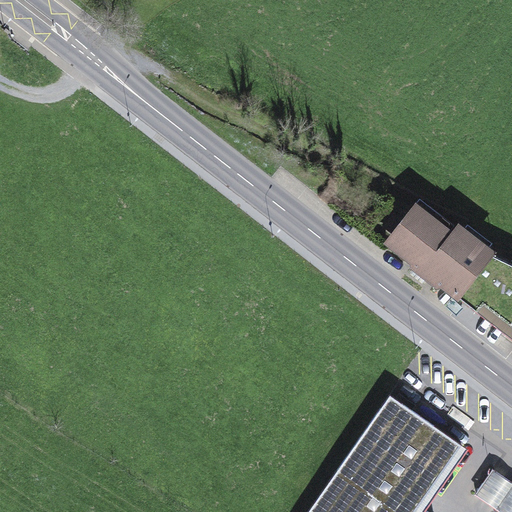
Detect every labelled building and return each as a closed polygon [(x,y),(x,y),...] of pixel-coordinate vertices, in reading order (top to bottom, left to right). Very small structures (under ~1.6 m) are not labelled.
[(386,241),(393,247),(422,211),(449,233),(454,226),(420,199),(386,241)] [(437,286),(442,285),(459,298),(493,254),(458,228),(453,235),(449,233),(422,211),(393,247),(414,263),(414,268),(427,278),(437,286)] [(511,264),(493,254),(459,298),(477,312),(483,304),(511,326),(511,264)] [(423,283),(427,278),(414,268),(410,273),(423,283)] [(414,511),(461,445),(390,396),(308,511),(414,511)] [(477,494),(503,511),(511,511),(511,484),(493,471),(477,494)]
